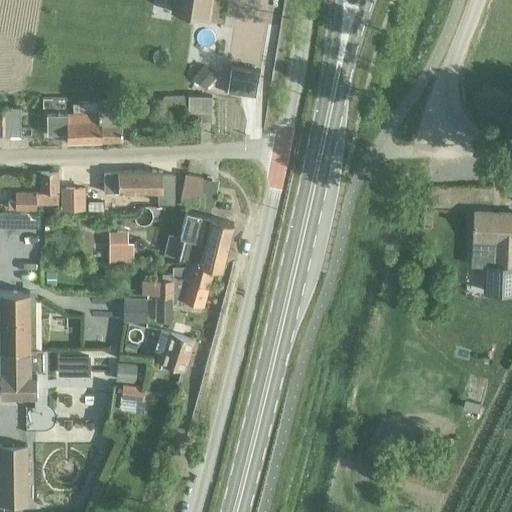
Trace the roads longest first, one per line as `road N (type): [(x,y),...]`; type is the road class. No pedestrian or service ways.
road 1 (secondary): [(233,511),(335,78)]
road 2 (unclassified): [(194,511),(280,156)]
road 3 (unclassified): [(0,158),(251,150),(280,156)]
road 4 (unclassified): [(511,151),(437,152),(444,80),(477,0)]
road 5 (unclassified): [(280,156),(307,0)]
